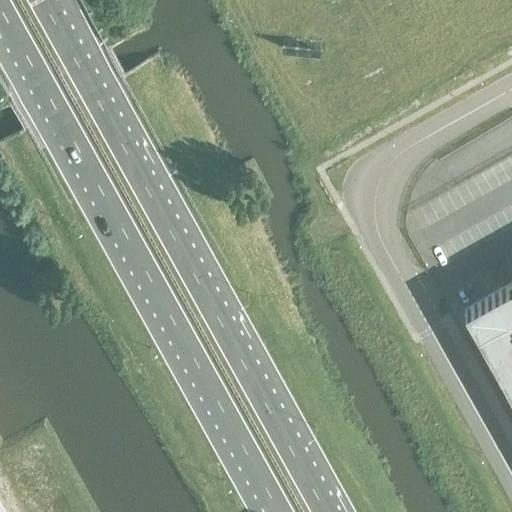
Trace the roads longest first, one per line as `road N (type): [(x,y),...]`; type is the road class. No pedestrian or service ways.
road 1 (trunk): [(328,511),(54,20)]
road 2 (unclassified): [(511,470),(376,215),(380,180),(399,153),(511,89)]
road 3 (trunk): [(48,97),(278,511)]
